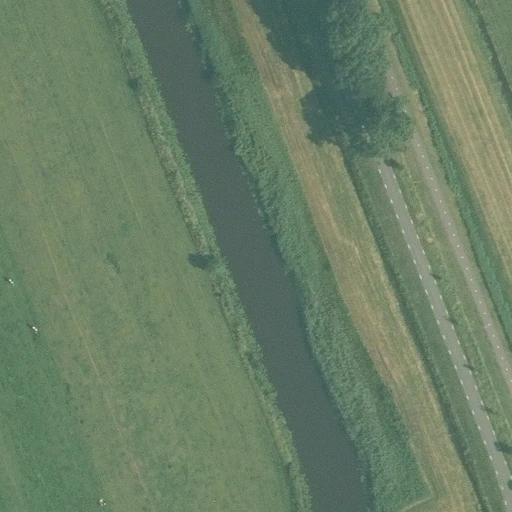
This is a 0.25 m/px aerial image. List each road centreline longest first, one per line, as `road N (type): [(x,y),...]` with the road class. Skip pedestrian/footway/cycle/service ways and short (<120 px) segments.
road 1 (track): [(461,511),(260,0)]
road 2 (unclassified): [(511,506),(314,0)]
